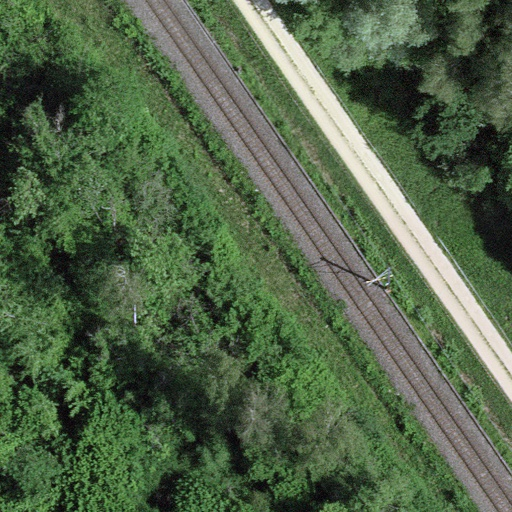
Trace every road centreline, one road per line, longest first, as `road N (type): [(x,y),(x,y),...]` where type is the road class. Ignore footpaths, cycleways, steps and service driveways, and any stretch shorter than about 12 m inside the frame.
road 1 (track): [(413,511),(60,0)]
road 2 (track): [(511,363),(261,0)]
